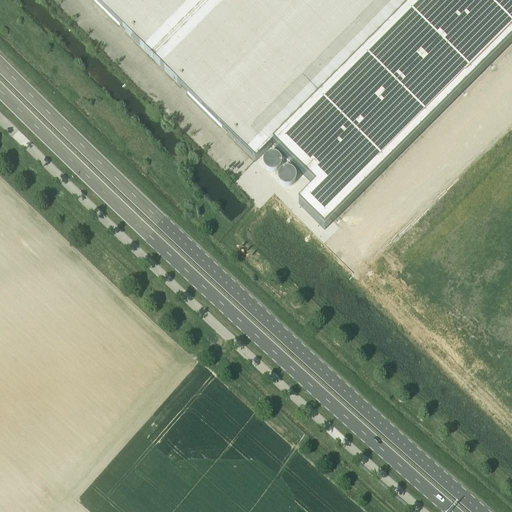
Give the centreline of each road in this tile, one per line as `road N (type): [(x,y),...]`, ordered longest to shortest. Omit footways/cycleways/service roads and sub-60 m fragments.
road 1 (primary): [(478,511),(0,65)]
road 2 (primary): [(0,91),(195,282),(450,511)]
road 3 (unclassified): [(417,511),(0,118)]
